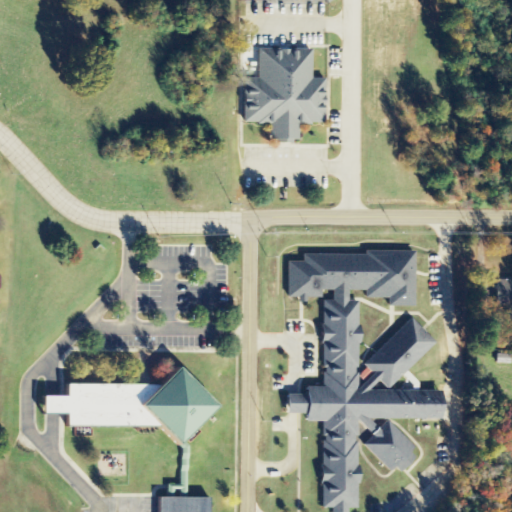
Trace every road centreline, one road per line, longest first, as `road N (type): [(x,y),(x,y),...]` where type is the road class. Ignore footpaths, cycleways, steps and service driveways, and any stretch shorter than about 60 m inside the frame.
road 1 (residential): [(257,210),(251,511)]
road 2 (tertiary): [(257,210),(95,205),(0,131)]
road 3 (tertiary): [(511,214),(257,210)]
